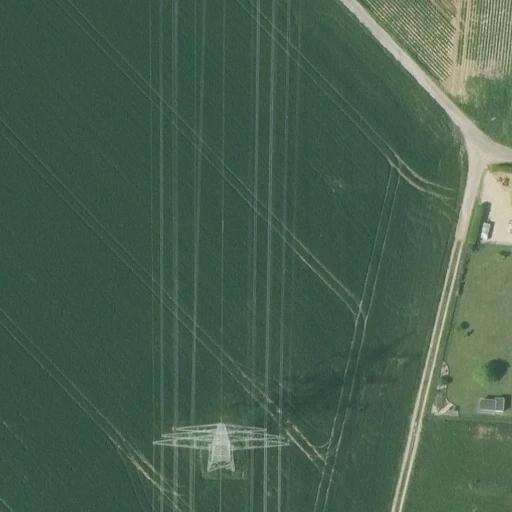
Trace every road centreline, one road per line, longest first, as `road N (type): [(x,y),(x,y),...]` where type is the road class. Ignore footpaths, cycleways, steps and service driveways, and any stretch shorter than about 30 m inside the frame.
road 1 (track): [(395,511),(480,143)]
road 2 (track): [(496,154),(341,0)]
